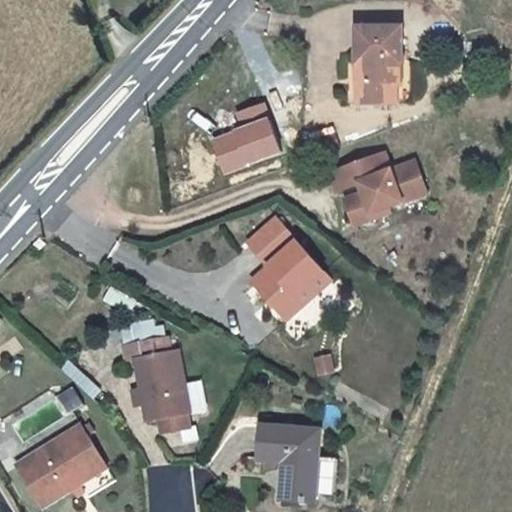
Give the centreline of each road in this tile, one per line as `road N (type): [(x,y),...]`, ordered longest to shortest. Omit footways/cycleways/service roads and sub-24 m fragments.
road 1 (track): [(386,511),(511,180)]
road 2 (primary): [(0,227),(209,0)]
